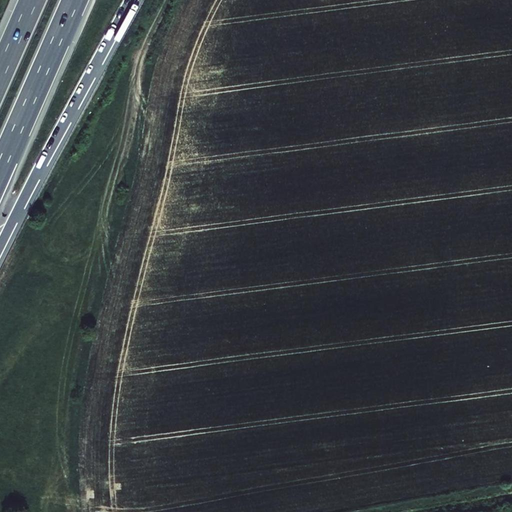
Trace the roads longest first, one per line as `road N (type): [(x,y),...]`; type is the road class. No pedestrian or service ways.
road 1 (motorway): [(0,246),(130,0)]
road 2 (motorway): [(0,167),(74,0)]
